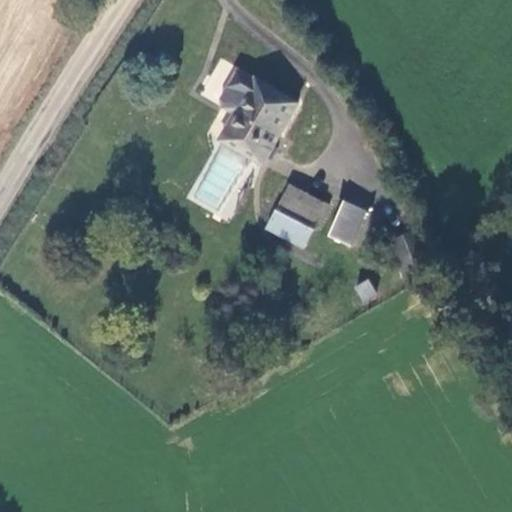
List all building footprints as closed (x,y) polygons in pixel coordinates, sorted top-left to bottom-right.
[(217,57),(201,95),(216,102),(233,63),(217,57)] [(220,96),(240,106),(253,81),(233,70),(220,96)] [(224,138),(269,161),(301,102),(255,77),(253,81),(240,106),(224,138)] [(327,207),(290,187),(266,230),(303,251),(327,207)] [(368,215),(347,203),(329,236),(350,247),(368,215)] [(354,286),(363,304),(378,297),(369,278),(354,286)]
